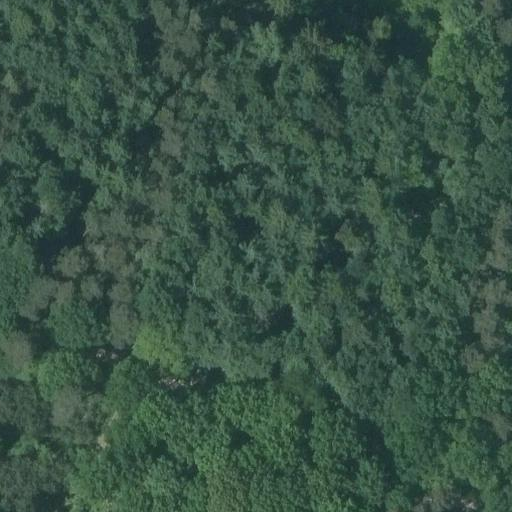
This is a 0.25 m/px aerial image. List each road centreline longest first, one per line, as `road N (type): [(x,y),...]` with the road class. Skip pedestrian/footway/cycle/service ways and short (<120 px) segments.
road 1 (track): [(460,511),(376,451),(0,322)]
road 2 (track): [(459,78),(208,0)]
